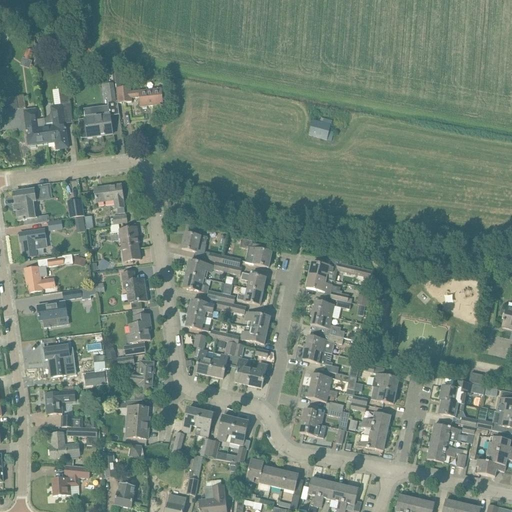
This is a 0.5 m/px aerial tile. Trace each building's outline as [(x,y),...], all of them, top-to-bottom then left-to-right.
[(27,49),(24,58),(31,61),(34,51),(27,49)] [(46,54),(36,58),(42,70),(51,65),(46,54)] [(113,83),(105,85),(108,104),(116,103),(113,83)] [(65,86),(59,87),(59,90),(59,91),(60,106),(62,105),(70,105),(68,89),(65,90),(65,86)] [(131,87),(117,89),(118,104),(125,103),(132,102),(132,98),(139,97),(140,108),(142,108),(143,110),(147,109),(147,107),(163,106),(162,96),(162,89),(131,92),(131,87)] [(24,96),(17,97),(18,109),(26,108),(24,96)] [(45,120),(48,144),(56,143),(57,150),(68,149),(67,141),(65,131),(66,131),(65,121),(64,115),(63,106),(51,108),(51,111),(53,126),(46,127),(45,120)] [(33,110),(23,112),(28,145),(28,147),(30,146),(30,149),(36,148),(36,146),(48,144),(45,120),(37,121),(36,110),(33,110)] [(85,120),(79,120),(81,139),(88,138),(112,135),(111,125),(110,116),(85,120)] [(313,121),(309,136),(327,141),(331,142),(334,133),(329,132),(331,126),(313,121)] [(34,191),(13,194),(15,205),(15,211),(17,211),(18,222),(26,221),(29,220),(37,219),(35,203),(52,200),(51,195),(49,185),(33,187),(34,191)] [(121,186),(94,190),(96,200),(96,204),(115,201),(116,210),(117,210),(118,215),(125,214),(123,200),(121,186)] [(81,200),(67,203),(70,219),(75,219),(77,218),(84,217),(81,200)] [(126,216),(113,218),(113,220),(114,226),(118,225),(127,224),(126,216)] [(84,217),(77,218),(78,227),(86,226),(85,218),(85,217),(84,217)] [(62,222),(49,224),(50,231),(63,230),(62,222)] [(111,226),(110,226),(111,235),(120,233),(121,242),(124,263),(130,262),(140,260),(138,244),(139,244),(137,229),(127,230),(119,231),(118,225),(114,226),(111,226)] [(29,233),(19,234),(21,243),(22,243),(24,259),(34,257),(36,257),(35,251),(48,249),(47,240),(45,240),(43,231),(29,233)] [(185,234),(182,250),(191,252),(197,253),(204,255),(206,248),(208,240),(195,237),(185,234)] [(250,251),(247,264),(254,266),(259,267),(268,269),(272,254),(271,254),(272,249),(252,244),(251,249),(250,249),(250,251)] [(209,261),(208,262),(215,263),(222,265),(224,257),(210,254),(209,261)] [(72,257),(48,260),(49,267),(49,268),(73,265),(72,257)] [(76,257),(74,265),(85,268),(87,260),(76,257)] [(224,257),(222,265),(229,266),(239,268),(240,260),(224,257)] [(102,260),(98,268),(101,271),(105,271),(106,269),(109,264),(102,260)] [(189,262),(186,276),(203,280),(205,272),(211,273),(212,267),(199,264),(189,262)] [(215,263),(214,271),(228,274),(229,266),(222,265),(215,263)] [(312,264),(309,277),(326,281),(326,280),(332,281),(333,282),(335,282),(336,276),(334,276),(336,269),(325,267),(322,266),(312,264)] [(337,272),(369,279),(371,272),(348,267),(339,265),(337,272)] [(229,266),(228,274),(240,276),(242,269),(239,268),(229,266)] [(35,269),(25,270),(26,280),(28,280),(30,294),(42,292),(42,290),(50,289),(56,288),(54,280),(49,281),(41,282),(39,270),(39,268),(35,269)] [(125,274),(121,275),(123,290),(126,290),(129,305),(138,304),(147,302),(144,280),(136,282),(135,273),(125,274)] [(242,274),(241,281),(249,282),(248,289),(263,292),(266,279),(256,277),(242,274)] [(186,276),(183,289),(193,292),(207,294),(208,288),(202,287),(203,280),(186,276)] [(309,277),(306,289),(316,291),(330,294),(332,287),(325,285),(326,281),(309,277)] [(103,284),(94,285),(96,294),(105,293),(103,284)] [(223,295),(221,303),(233,305),(235,297),(225,295),(226,292),(228,285),(226,285),(223,295)] [(80,291),(63,293),(64,301),(82,299),(82,301),(92,300),(90,289),(80,290),(80,291)] [(238,294),(236,301),(250,304),(260,306),(263,292),(248,289),(246,296),(238,294)] [(209,292),(208,300),(218,302),(221,303),(223,295),(221,294),(209,292)] [(331,300),(337,301),(351,304),(352,304),(353,300),(348,299),(349,296),(342,295),(332,293),(332,295),(331,300)] [(359,295),(357,305),(360,306),(367,307),(369,297),(367,297),(359,295)] [(192,301),(189,315),(204,318),(212,320),(213,320),(214,312),(214,311),(215,307),(207,305),(206,305),(202,304),(192,301)] [(337,301),(336,308),(341,309),(349,311),(350,309),(351,309),(351,304),(337,301)] [(65,302),(37,306),(40,322),(43,321),(44,329),(60,326),(69,325),(68,318),(65,302)] [(218,302),(216,309),(221,311),(232,313),(233,305),(221,303),(218,302)] [(316,302),(313,315),(331,319),(332,317),(333,310),(334,306),(326,304),(316,302)] [(505,318),(502,328),(511,330),(511,303),(509,303),(508,308),(507,308),(505,318)] [(233,305),(232,313),(244,316),(246,308),(233,305)] [(247,314),(245,321),(248,322),(247,328),(267,332),(270,319),(261,317),(247,314)] [(132,346),(124,347),(125,357),(146,354),(145,344),(144,342),(150,342),(149,331),(152,331),(149,315),(145,316),(139,316),(134,317),(133,317),(132,317),(133,325),(129,326),(130,336),(131,344),(132,344),(132,346)] [(189,315),(186,328),(196,330),(201,331),(202,331),(208,333),(210,327),(203,325),(204,318),(189,315)] [(313,315),(310,326),(312,327),(329,330),(331,331),(330,337),(343,340),(343,339),(344,335),(345,333),(340,332),(341,329),(330,326),(331,319),(313,315)] [(243,332),(241,340),(254,344),(264,346),(267,332),(247,328),(246,333),(243,332)] [(211,331),(210,339),(217,341),(218,341),(221,342),(226,343),(227,334),(222,333),(211,331)] [(227,334),(226,343),(228,343),(237,345),(239,337),(227,334)] [(197,336),(194,348),(197,348),(195,358),(199,359),(196,374),(209,377),(213,361),(206,360),(207,353),(201,351),(201,349),(203,350),(206,338),(197,336)] [(308,337),(305,349),(332,355),(335,344),(342,346),(342,343),(343,340),(330,337),(329,342),(308,337)] [(227,350),(225,355),(228,355),(235,357),(237,345),(228,343),(227,350)] [(237,345),(235,357),(240,358),(241,358),(244,347),(237,345)] [(108,346),(104,347),(105,359),(115,358),(115,352),(114,352),(112,347),(108,346)] [(54,348),(45,350),(46,361),(50,360),(51,367),(50,367),(51,378),(61,377),(72,375),(76,374),(74,353),(69,353),(68,350),(68,347),(54,348)] [(305,349),(303,361),(325,366),(324,372),(336,375),(337,375),(339,369),(332,367),(333,364),(330,364),(332,355),(305,349)] [(257,350),(255,356),(267,359),(268,352),(257,350)] [(104,356),(94,357),(94,364),(95,373),(106,372),(104,356)] [(213,361),(209,377),(223,380),(225,370),(228,357),(222,356),(220,363),(213,361)] [(117,360),(106,362),(109,377),(115,376),(113,368),(118,367),(118,368),(135,365),(133,357),(117,360)] [(240,360),(235,384),(248,387),(252,371),(246,370),(248,362),(240,360)] [(352,360),(348,378),(357,379),(360,362),(352,360)] [(130,376),(130,385),(138,385),(138,386),(143,392),(144,393),(152,387),(154,363),(144,362),(140,362),(139,377),(130,376)] [(252,371),(248,387),(262,390),(267,366),(259,365),(258,372),(252,371)] [(360,365),(359,372),(361,372),(373,375),(375,368),(360,365)] [(104,373),(84,375),(85,387),(106,385),(104,373)] [(471,375),(469,383),(482,386),(484,377),(472,374),(471,374),(471,375)] [(313,375),(310,388),(329,392),(331,379),(323,377),(313,375)] [(336,375),(335,381),(348,384),(347,390),(354,392),(356,384),(357,379),(348,378),(344,376),(337,375),(336,375)] [(374,379),(372,388),(381,390),(396,393),(399,380),(389,378),(377,375),(376,379),(374,379)] [(443,387),(440,401),(464,406),(464,405),(466,396),(471,397),(474,386),(469,385),(466,384),(459,383),(458,389),(458,390),(443,387)] [(310,388),(307,399),(326,403),(329,392),(310,388)] [(373,394),(371,401),(384,403),(393,405),(396,393),(381,390),(380,395),(373,394)] [(499,399),(496,413),(501,414),(511,415),(511,393),(502,391),(500,399),(499,399)] [(60,394),(46,395),(47,416),(57,415),(62,415),(63,413),(63,408),(62,407),(61,403),(75,402),(75,392),(60,393),(60,394)] [(131,395),(129,395),(129,401),(145,400),(144,393),(143,392),(131,393),(131,395)] [(353,397),(352,404),(366,407),(368,400),(353,397)] [(142,401),(126,401),(126,407),(128,407),(128,408),(142,409),(142,401)] [(442,402),(439,415),(449,417),(454,418),(452,424),(461,425),(462,420),(455,418),(457,411),(463,412),(464,406),(440,401),(442,402)] [(330,404),(329,410),(342,413),(344,407),(330,404)] [(352,404),(350,410),(365,414),(366,407),(352,404)] [(127,424),(126,438),(138,439),(148,440),(149,424),(150,419),(148,419),(148,409),(142,409),(128,408),(127,424)] [(184,424),(182,432),(190,434),(192,427),(197,428),(201,412),(188,409),(184,424)] [(305,410),(302,423),(321,427),(324,414),(315,412),(305,410)] [(329,410),(327,416),(341,419),(340,423),(348,424),(349,415),(342,413),(329,410)] [(197,428),(195,437),(205,439),(205,441),(207,442),(208,439),(211,425),(213,415),(201,412),(197,428)] [(364,419),(363,423),(368,424),(388,429),(389,424),(391,417),(381,415),(375,413),(373,421),(364,419)] [(493,424),(492,432),(504,434),(505,429),(511,430),(511,429),(511,415),(501,414),(496,413),(493,424)] [(62,417),(61,428),(67,428),(67,429),(98,430),(98,418),(90,417),(90,425),(90,429),(85,429),(83,429),(81,429),(78,429),(78,424),(74,424),(74,417),(62,417)] [(221,427),(217,441),(225,443),(227,436),(232,437),(236,420),(223,417),(221,424),(221,427)] [(462,420),(461,425),(464,426),(475,428),(477,420),(465,418),(463,417),(462,420)] [(232,437),(230,444),(235,445),(243,447),(248,424),(248,423),(236,420),(232,437)] [(478,420),(477,429),(492,432),(493,424),(478,420)] [(351,421),(349,430),(356,432),(358,422),(351,421)] [(302,423),(300,434),(309,437),(314,438),(319,439),(324,440),(326,428),(321,427),(302,423)] [(363,423),(362,428),(371,430),(370,437),(386,441),(388,429),(368,424),(363,423)] [(435,425),(432,437),(448,440),(457,442),(459,435),(460,435),(460,431),(444,427),(435,425)] [(464,426),(462,433),(468,435),(466,444),(472,445),(474,436),(476,429),(476,428),(475,428),(464,426)] [(67,429),(67,438),(98,439),(98,430),(67,429)] [(472,445),(472,446),(478,447),(481,435),(487,436),(488,432),(476,429),(474,436),(472,445)] [(338,431),(336,444),(342,446),(345,432),(338,431)] [(53,448),(50,448),(51,459),(61,458),(72,457),(72,460),(79,460),(79,458),(80,458),(79,446),(71,447),(64,447),(62,434),(52,435),(53,448)] [(173,439),(171,445),(174,445),(173,452),(180,454),(181,450),(185,436),(177,434),(176,439),(173,439)] [(358,443),(357,447),(383,453),(386,441),(370,437),(368,445),(358,443)] [(432,437),(430,449),(455,454),(456,450),(447,448),(448,440),(432,437)] [(491,438),(488,451),(511,455),(511,449),(509,449),(511,442),(491,438)] [(204,441),(200,457),(203,458),(208,459),(212,443),(207,442),(205,441),(204,441)] [(212,443),(208,459),(216,461),(218,453),(220,445),(212,443)] [(236,463),(237,463),(244,465),(246,454),(247,451),(239,449),(237,458),(236,463)] [(430,449),(427,461),(443,464),(445,456),(455,458),(455,454),(430,449)] [(486,463),(505,467),(507,461),(511,461),(511,455),(488,451),(486,463)] [(460,455),(457,468),(463,469),(466,456),(460,455)] [(190,479),(187,496),(195,497),(198,481),(203,458),(195,456),(194,460),(193,466),(192,470),(190,473),(189,477),(190,479)] [(114,457),(103,458),(105,480),(116,479),(114,457)] [(248,460),(246,470),(249,471),(246,481),(256,484),(259,484),(263,468),(264,464),(248,460)] [(477,462),(475,474),(495,478),(496,472),(504,473),(505,467),(486,463),(477,462)] [(64,480),(52,481),(53,497),(67,497),(71,496),(70,488),(79,487),(78,480),(89,480),(91,469),(66,467),(65,480),(64,480)] [(263,468),(259,484),(271,487),(275,471),(263,468)] [(275,471),(271,487),(283,490),(287,473),(275,471)] [(287,473),(283,490),(295,493),(296,486),(299,476),(287,473)] [(309,489),(307,496),(315,497),(313,507),(317,508),(323,482),(311,479),(309,489)] [(318,508),(316,511),(321,511),(322,510),(321,509),(324,499),(331,501),(335,485),(323,482),(317,508),(318,508)] [(117,496),(115,506),(131,510),(133,500),(134,497),(135,488),(120,485),(118,493),(117,493),(117,496)] [(335,485),(331,501),(338,503),(336,511),(340,511),(347,487),(335,485)] [(206,501),(199,502),(200,511),(199,511),(226,511),(225,499),(224,499),(223,489),(223,486),(222,486),(207,488),(205,488),(205,491),(206,501)] [(347,487),(340,511),(345,511),(347,505),(355,507),(356,502),(358,490),(347,487)] [(280,502),(279,507),(291,509),(291,510),(296,511),(300,497),(294,495),(292,505),(280,502)] [(167,507),(165,511),(183,511),(184,508),(186,500),(170,496),(167,507)] [(399,496),(395,511),(407,511),(411,499),(399,496)] [(411,499),(407,511),(420,511),(423,502),(411,499)] [(238,500),(236,511),(242,511),(244,507),(244,505),(254,508),(255,504),(255,503),(244,500),(244,501),(238,500)] [(443,511),(442,511),(455,511),(457,504),(445,501),(443,511)] [(423,502),(420,511),(432,511),(435,505),(423,502)]
